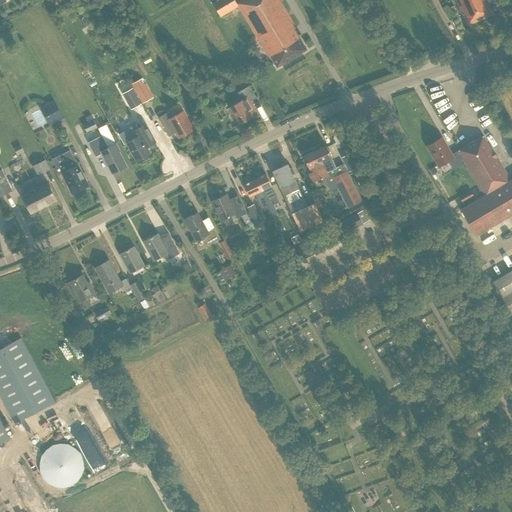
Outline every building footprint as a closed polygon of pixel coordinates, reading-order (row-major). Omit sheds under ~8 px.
[(241,0),(237,3),(235,0),(218,0),(213,3),(220,16),(238,6),(268,56),(271,55),(277,66),(306,49),(293,28),(296,26),(279,0),(241,0)] [(469,25),(493,14),(489,4),(490,3),(488,0),(456,0),(463,15),(465,14),(469,25)] [(133,84),(143,102),(153,96),(146,83),(144,84),(141,79),(133,84)] [(229,108),(239,124),(249,118),(247,116),(256,110),(251,101),(257,97),(250,85),(238,92),(243,100),(229,108)] [(123,93),(131,108),(141,103),(132,88),(123,93)] [(55,100),(40,108),(50,125),(64,117),(55,100)] [(179,137),(193,129),(183,111),(173,116),(170,111),(159,117),(169,136),(176,132),(179,137)] [(87,133),(98,127),(93,119),(83,125),(87,133)] [(156,142),(145,123),(136,128),(134,125),(118,133),(124,143),(127,142),(137,160),(150,153),(147,147),(156,142)] [(112,173),(127,166),(119,151),(120,151),(116,143),(108,147),(102,135),(88,142),(96,156),(102,153),(112,173)] [(511,179),(511,180),(498,157),(497,158),(484,137),(453,156),(443,140),(429,148),(439,166),(449,160),(454,169),(464,163),(484,197),(462,210),(478,237),(511,217),(511,269),(492,281),(511,313),(511,312),(511,179)] [(18,154),(24,151),(21,145),(15,148),(18,154)] [(337,167),(327,145),(304,156),(312,172),(309,174),(313,182),(326,176),(331,186),(337,183),(349,207),(362,201),(344,163),(337,167)] [(69,160),(54,167),(57,175),(63,172),(73,192),(88,185),(73,154),(68,156),(69,160)] [(38,174),(44,171),(50,168),(45,160),(33,166),(38,174)] [(273,171),(293,214),(308,207),(289,164),(273,171)] [(0,195),(12,190),(2,169),(0,169),(0,195)] [(267,174),(256,179),(269,206),(270,210),(275,208),(273,204),(279,202),(272,186),(273,186),(267,174)] [(30,180),(44,207),(57,201),(48,183),(41,186),(36,177),(30,180)] [(269,206),(256,179),(244,185),(250,196),(256,193),(264,209),(269,206)] [(29,191),(22,195),(31,213),(44,207),(30,180),(25,182),(29,191)] [(463,202),(474,196),(470,190),(460,196),(463,202)] [(238,211),(241,216),(243,219),(246,224),(250,222),(242,205),(237,207),(233,199),(229,201),(226,194),(212,201),(221,219),(238,211)] [(293,214),(301,231),(324,221),(316,203),(308,207),(293,214)] [(256,225),(263,222),(254,204),(248,208),(256,225)] [(208,232),(198,213),(186,220),(197,240),(204,237),(208,246),(221,239),(215,228),(208,232)] [(358,213),(339,223),(346,233),(364,223),(358,213)] [(153,260),(164,254),(167,260),(180,253),(170,234),(161,239),(158,234),(143,242),(153,260)] [(225,239),(220,242),(229,258),(234,255),(225,239)] [(130,272),(144,265),(134,247),(120,255),(130,272)] [(126,292),(131,290),(125,279),(120,281),(109,261),(95,268),(109,293),(122,286),(126,292)] [(220,283),(236,274),(231,265),(215,274),(220,283)] [(261,278),(265,285),(276,279),(272,272),(271,272),(261,278)] [(87,298),(96,293),(94,288),(91,290),(83,275),(70,282),(80,301),(81,301),(85,307),(90,304),(87,298)] [(146,296),(137,280),(131,284),(139,300),(146,296)] [(201,289),(205,297),(212,293),(208,285),(201,289)] [(206,321),(213,317),(205,303),(198,307),(206,321)] [(99,319),(111,312),(108,307),(96,314),(99,319)] [(121,327),(107,334),(113,346),(127,338),(121,327)] [(223,332),(218,334),(222,342),(227,339),(223,332)] [(21,337),(0,348),(0,443),(10,438),(0,419),(0,392),(16,422),(56,401),(21,337)] [(50,446),(47,448),(44,452),(41,456),(40,461),(40,466),(41,470),(42,475),(45,479),(49,482),(53,484),(57,486),(62,486),(67,486),(71,484),(75,482),(79,478),(81,475),(83,470),(84,465),(84,461),(82,456),(80,452),(77,448),(73,445),(69,443),(64,442),(59,442),(55,443),(50,446)]
